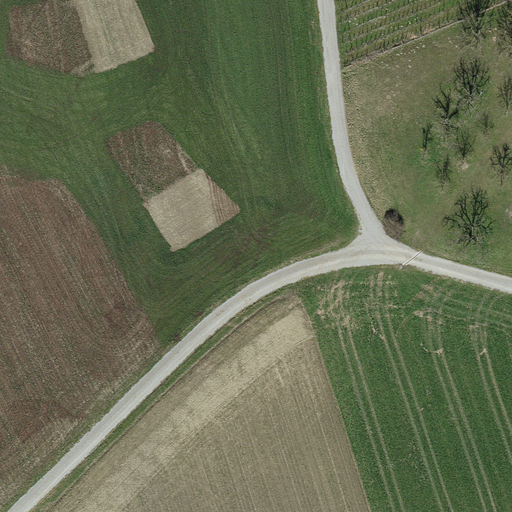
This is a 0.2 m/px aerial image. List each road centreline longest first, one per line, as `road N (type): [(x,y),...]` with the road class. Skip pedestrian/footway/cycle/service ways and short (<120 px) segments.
road 1 (track): [(16,511),(203,328),(284,276),(377,249),(511,284)]
road 2 (track): [(377,249),(343,158),(326,0)]
